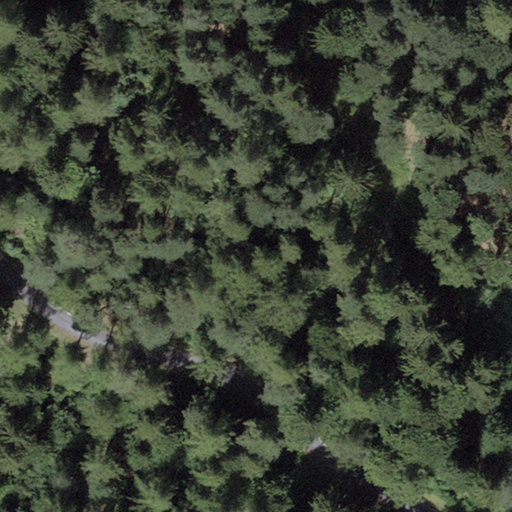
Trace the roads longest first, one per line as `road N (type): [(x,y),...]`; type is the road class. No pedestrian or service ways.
road 1 (track): [(72,0),(273,162),(419,195),(511,265)]
road 2 (track): [(425,511),(347,471),(205,364),(145,354),(60,316),(0,269)]
road 3 (track): [(387,188),(511,350)]
